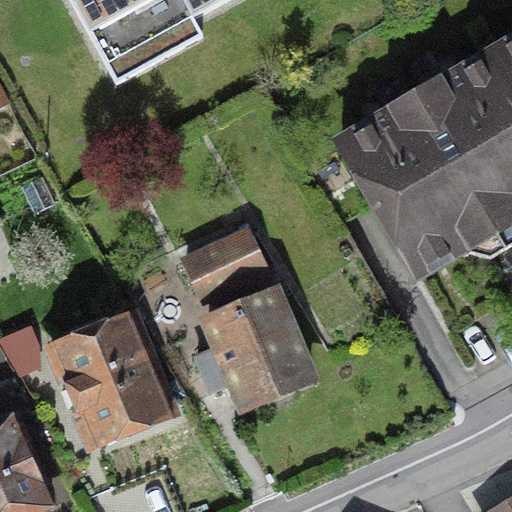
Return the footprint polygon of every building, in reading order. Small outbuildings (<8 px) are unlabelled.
[(289,0),(62,0),(115,95),(289,0)] [(511,40),(488,55),(511,96),(511,40)] [(511,96),(488,55),(329,145),(410,287),(511,228),(511,96)] [(252,227),(184,261),(204,301),(272,266),(252,227)] [(285,290),(207,326),(216,345),(194,355),(216,403),(239,393),(249,416),(327,380),(285,290)] [(127,321),(53,353),(101,462),(174,430),(127,321)] [(0,511),(35,511),(53,504),(11,406),(0,411),(0,511)]
